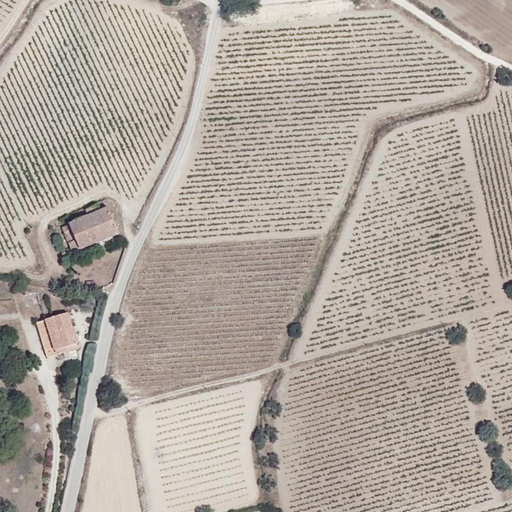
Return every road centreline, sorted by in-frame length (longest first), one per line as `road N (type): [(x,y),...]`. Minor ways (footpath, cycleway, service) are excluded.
road 1 (unclassified): [(220,4),(204,96),(119,294),(68,511)]
road 2 (track): [(511,67),(398,0)]
